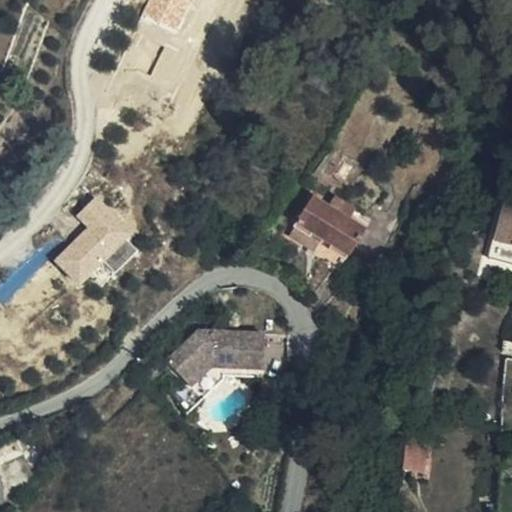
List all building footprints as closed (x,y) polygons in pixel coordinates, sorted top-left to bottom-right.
[(133,232),(97,196),(79,214),(90,225),(57,258),(81,282),(133,232)] [(364,232),(349,221),(329,207),(316,197),(294,222),(297,225),(286,237),(311,258),(321,244),(343,261),(364,232)] [(329,207),(349,221),(356,211),(337,197),(329,207)] [(511,242),(511,202),(510,201),(500,240),(511,242)] [(214,363),(266,367),(267,334),(199,330),(170,357),(193,382),(214,363)] [(410,440),(406,467),(427,470),(431,443),(410,440)]
